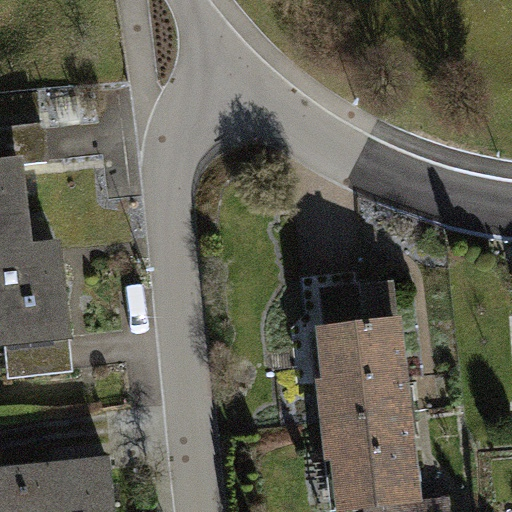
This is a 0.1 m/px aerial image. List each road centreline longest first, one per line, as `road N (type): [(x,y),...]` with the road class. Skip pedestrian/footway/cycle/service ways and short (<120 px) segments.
road 1 (residential): [(208,511),(170,184),(202,112),(235,72)]
road 2 (residential): [(235,72),(318,138),(463,199),(511,202)]
